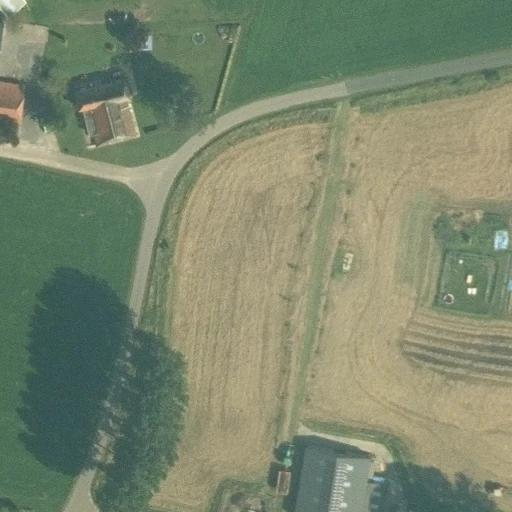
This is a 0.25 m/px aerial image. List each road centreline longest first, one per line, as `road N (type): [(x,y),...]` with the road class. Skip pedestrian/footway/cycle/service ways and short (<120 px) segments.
road 1 (unclassified): [(162,183),(205,135),(240,114),(511,61)]
road 2 (unclassified): [(73,511),(100,453),(136,329),(145,244),(162,183)]
road 3 (unclassified): [(162,183),(0,149)]
